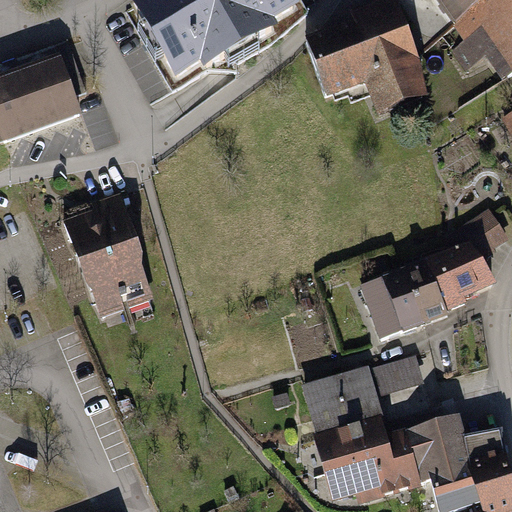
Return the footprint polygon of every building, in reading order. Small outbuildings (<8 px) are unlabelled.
[(292,0),(142,0),(129,8),(176,88),(302,15),(292,0)] [(349,31),(312,42),(329,99),(364,88),(374,120),(426,104),(393,0),(391,0),(344,15),(349,31)] [(433,0),(455,31),(494,0),(433,0)] [(511,80),(511,0),(494,0),(455,31),(465,44),(452,53),(467,74),(487,62),(504,86),(511,80)] [(0,82),(0,129),(5,143),(82,116),(62,60),(0,82)] [(148,301),(116,197),(90,206),(91,216),(64,224),(93,318),(148,301)] [(426,263),(448,315),(494,290),(483,269),(511,247),(488,213),(448,238),(455,252),(426,263)] [(448,315),(426,263),(383,278),(384,284),(361,291),(380,346),(445,324),(443,318),(448,315)] [(416,359),(303,388),(329,508),(355,501),(358,511),(424,494),(407,435),(386,439),(376,402),(425,389),(416,359)] [(457,422),(407,435),(431,511),(511,511),(496,438),(464,445),(457,422)]
